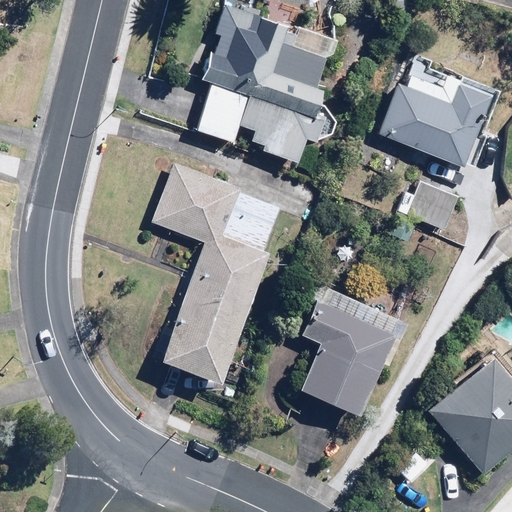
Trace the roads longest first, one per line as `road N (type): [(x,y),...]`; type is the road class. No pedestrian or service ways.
road 1 (residential): [(103,0),(51,210),(48,322),(89,408),(144,456)]
road 2 (unknown): [(324,511),(431,340),(511,243)]
road 3 (residential): [(144,456),(265,511)]
